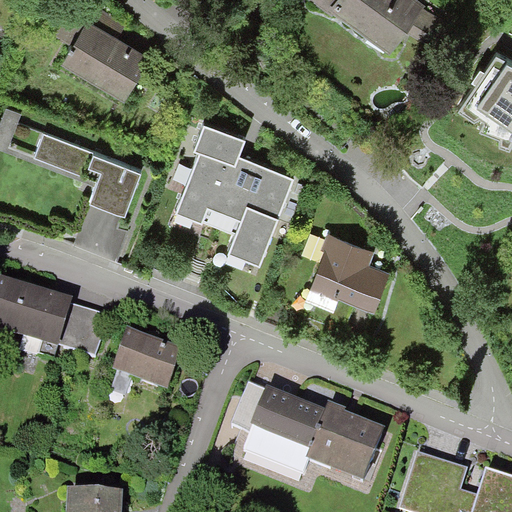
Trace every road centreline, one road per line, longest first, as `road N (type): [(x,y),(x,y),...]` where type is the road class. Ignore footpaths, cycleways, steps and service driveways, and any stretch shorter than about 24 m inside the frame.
road 1 (residential): [(487,433),(495,409),(488,366),(458,304),(405,234),(342,168),(139,0)]
road 2 (residential): [(237,331),(487,433)]
road 3 (residential): [(0,241),(237,331)]
road 4 (residential): [(168,511),(237,331)]
